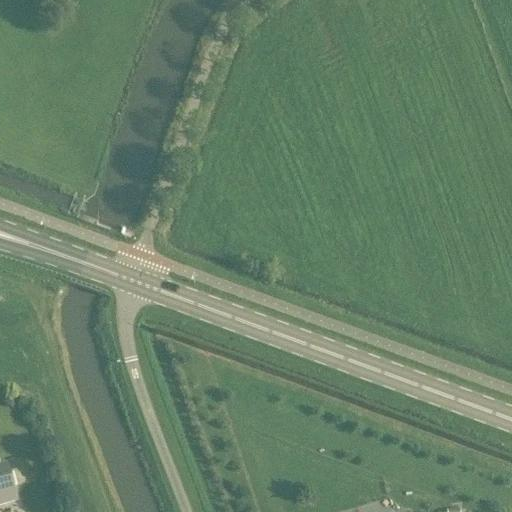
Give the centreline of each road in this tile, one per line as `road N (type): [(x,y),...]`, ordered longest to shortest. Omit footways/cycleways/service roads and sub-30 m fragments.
road 1 (primary): [(511,424),(135,281)]
road 2 (unclassified): [(135,281),(209,59),(251,0)]
road 3 (unclassified): [(183,511),(128,361),(126,311),(135,281)]
road 4 (primary): [(135,281),(0,235)]
